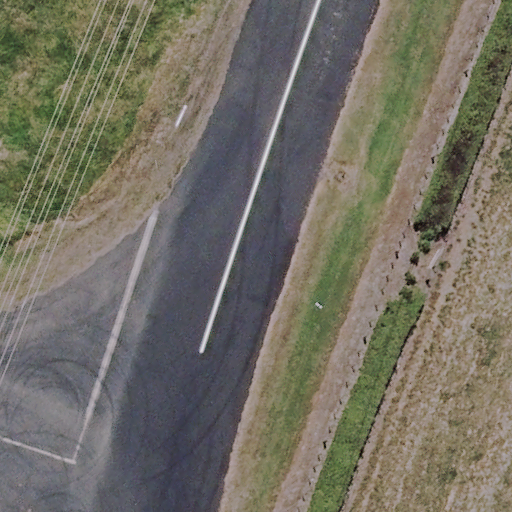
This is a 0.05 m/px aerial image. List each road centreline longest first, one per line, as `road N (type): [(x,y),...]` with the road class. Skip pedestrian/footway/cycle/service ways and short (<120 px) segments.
road 1 (unclassified): [(154,493),(319,0)]
road 2 (unclassified): [(154,493),(0,436)]
